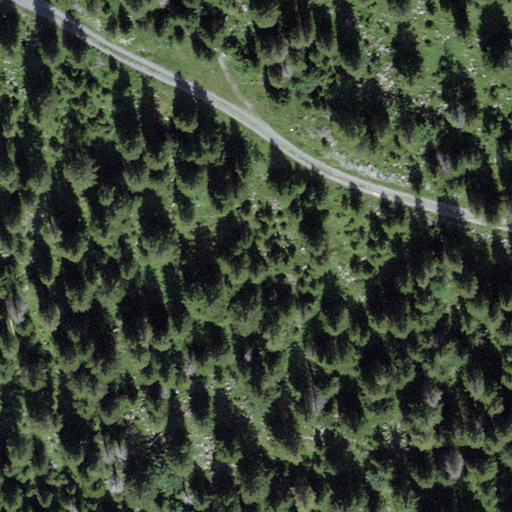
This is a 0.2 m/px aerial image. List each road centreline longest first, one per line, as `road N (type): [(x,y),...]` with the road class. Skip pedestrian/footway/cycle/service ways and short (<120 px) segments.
road 1 (track): [(511,226),(373,193),(308,165),(253,125)]
road 2 (track): [(253,125),(24,0)]
